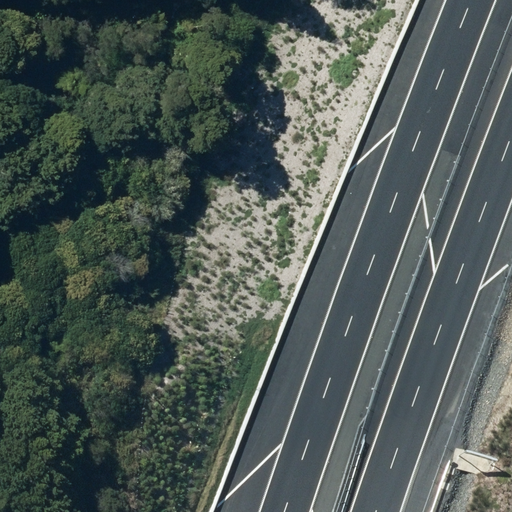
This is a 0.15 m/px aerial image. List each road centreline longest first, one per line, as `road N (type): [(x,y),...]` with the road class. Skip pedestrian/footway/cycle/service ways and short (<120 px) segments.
road 1 (motorway): [(293,511),(373,269),(475,0)]
road 2 (motorway): [(511,149),(381,511)]
